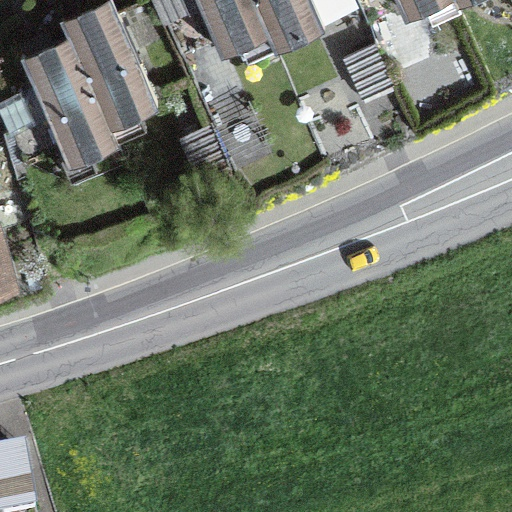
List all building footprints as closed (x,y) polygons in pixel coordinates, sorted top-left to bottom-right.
[(73,32),(102,114),(152,97),(117,0),(75,0),(63,4),(73,32)] [(265,23),(254,0),(192,0),(213,46),(265,23)] [(254,0),(265,23),(272,39),(318,18),(309,0),(254,0)] [(102,114),(73,32),(22,50),(56,148),(107,130),(102,114)] [(376,39),(346,53),(364,92),(394,77),(376,39)] [(214,120),(183,132),(197,169),(228,157),(214,120)] [(0,236),(0,276),(11,274),(0,236)] [(42,511),(31,434),(0,439),(0,511),(42,511)]
